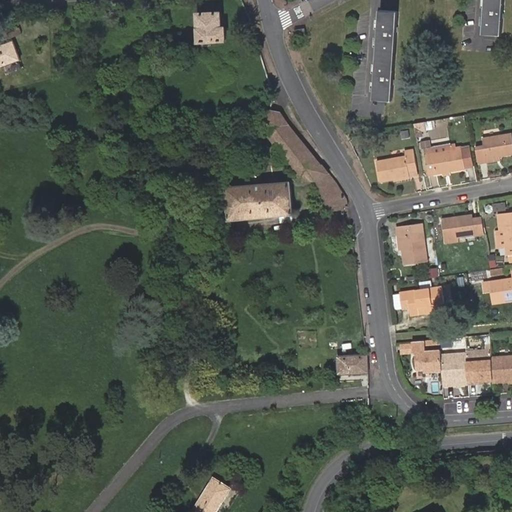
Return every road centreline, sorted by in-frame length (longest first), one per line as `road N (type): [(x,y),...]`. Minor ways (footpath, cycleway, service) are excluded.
road 1 (track): [(0,284),(88,228),(173,235),(190,250),(193,409)]
road 2 (residential): [(511,416),(440,420),(401,398),(387,370),(365,214)]
road 3 (tertiary): [(511,438),(373,451),(328,482),(316,511)]
road 4 (residential): [(365,214),(289,81),(270,31)]
road 5 (residential): [(365,214),(511,185)]
road 6 (track): [(222,406),(167,511)]
